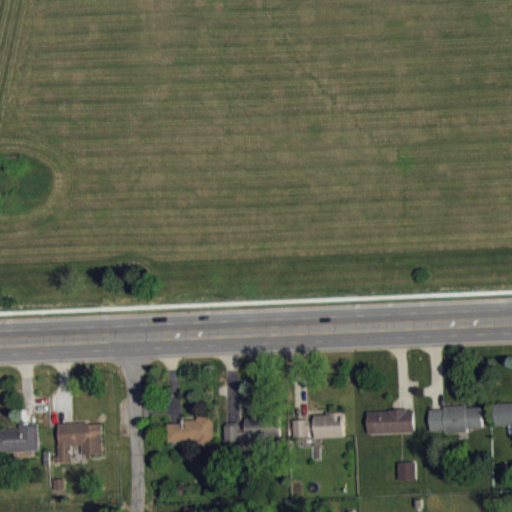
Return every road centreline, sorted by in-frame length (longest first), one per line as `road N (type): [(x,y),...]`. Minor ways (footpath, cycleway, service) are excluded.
road 1 (secondary): [(0,340),(511,318)]
road 2 (residential): [(136,511),(131,336)]
